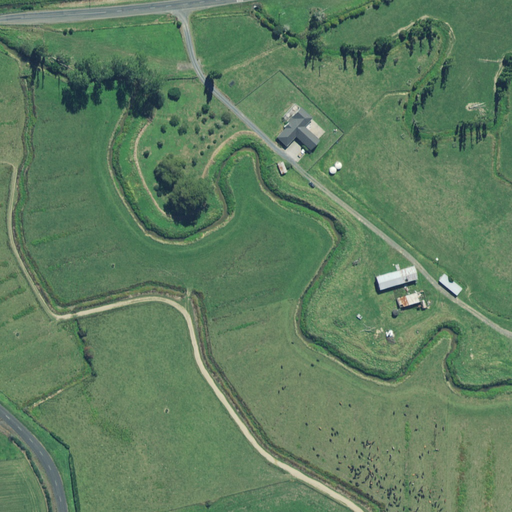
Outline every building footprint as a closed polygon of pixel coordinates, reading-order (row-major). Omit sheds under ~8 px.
[(311,119),(299,108),(290,118),(282,126),(284,128),(275,138),(285,147),(294,137),(309,150),(318,141),(303,127),(311,119)] [(286,172),(282,162),(277,164),(280,174),(286,172)] [(415,279),(411,267),(374,278),(378,290),(415,279)] [(461,289),(443,275),(438,281),(456,296),(461,289)] [(398,308),(419,302),(421,309),(427,308),(422,291),(416,293),(396,299),(398,308)]
